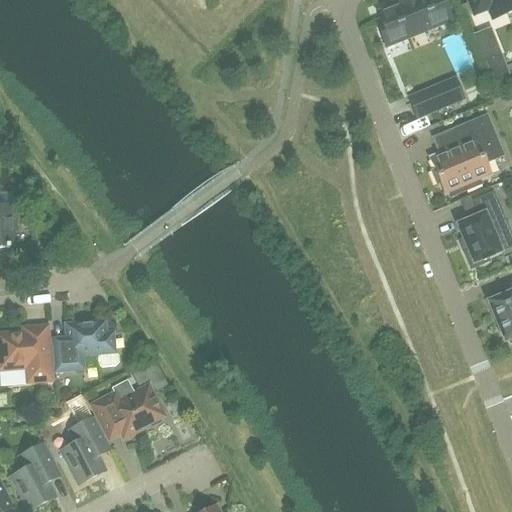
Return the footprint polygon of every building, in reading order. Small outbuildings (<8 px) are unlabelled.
[(387,48),(409,39),(428,31),(450,23),(441,0),(400,0),(396,2),(398,5),(378,13),(381,21),(377,22),(387,48)] [(511,0),(468,0),(474,15),(489,9),(493,20),(511,13),(511,0)] [(490,31),(474,37),(477,46),(487,42),(485,38),(492,35),(490,31)] [(445,88),(411,103),(410,103),(417,120),(452,106),(445,88)] [(445,195),(448,194),(461,188),(463,187),(466,192),(482,185),(480,181),(490,176),(485,165),(479,150),(497,143),(487,117),(452,131),(459,148),(439,156),(431,160),(435,170),(431,172),(437,186),(441,184),(442,186),(445,195)] [(488,259),(501,254),(490,229),(506,222),(493,193),(471,202),(478,217),(457,226),(463,240),(467,251),(463,253),(471,271),(490,263),(488,259)] [(0,249),(6,249),(6,250),(10,250),(9,249),(15,248),(13,232),(16,232),(14,207),(0,208),(0,249)] [(511,285),(510,287),(511,292),(487,303),(504,344),(508,342),(510,346),(511,344),(511,285)] [(53,341),(55,373),(83,370),(82,357),(97,355),(98,364),(102,368),(116,366),(119,362),(119,356),(115,353),(113,334),(106,334),(105,323),(65,326),(66,340),(64,340),(65,341),(55,342),(55,341),(53,341)] [(28,384),(35,383),(52,382),(50,362),(47,328),(44,328),(44,329),(34,330),(34,329),(30,329),(31,333),(0,335),(0,371),(27,370),(28,384)] [(91,407),(101,426),(109,441),(121,435),(123,440),(145,428),(145,427),(148,425),(152,427),(160,423),(160,419),(164,417),(149,387),(134,395),(128,382),(113,390),(115,394),(91,407)] [(109,452),(104,442),(93,420),(69,432),(76,445),(61,452),(79,486),(105,473),(98,458),(109,452)] [(60,478),(43,446),(20,458),(26,471),(11,478),(28,511),(29,511),(56,499),(48,484),(60,478)] [(13,509),(4,492),(0,484),(0,511),(7,511),(12,509),(13,509)]
